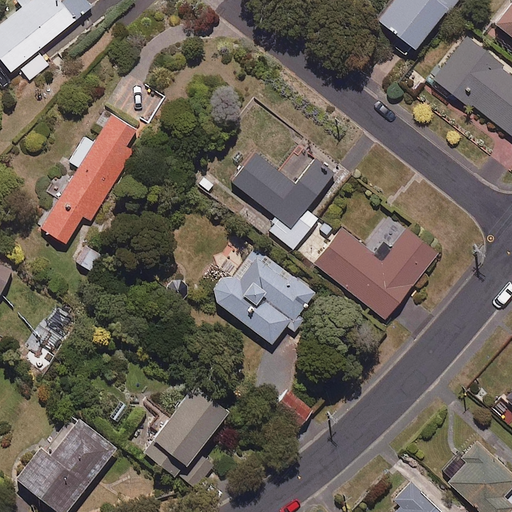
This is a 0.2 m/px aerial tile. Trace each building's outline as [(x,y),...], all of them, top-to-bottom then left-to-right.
[(96,7),(90,0),(18,0),(25,8),(0,28),(0,56),(13,73),(20,67),(31,80),(50,65),(39,51),(96,7)] [(457,0),(395,0),(375,25),(412,54),(445,12),(446,14),(457,0)] [(511,1),(492,26),(511,42),(511,1)] [(511,77),(466,39),(432,81),(468,111),(472,106),(511,138),(511,77)] [(138,130),(113,114),(95,143),(85,136),(70,161),(80,168),(52,213),(49,211),(39,227),(67,245),(85,216),(92,220),(135,150),(129,146),(138,130)] [(290,246),(308,224),(318,232),(324,224),(312,214),(343,176),(315,153),(292,182),(252,150),(230,178),(275,215),(266,226),(290,246)] [(384,241),(374,253),(344,229),(316,264),(388,320),(440,254),(410,231),(395,250),(384,241)] [(105,256),(84,244),(75,261),(95,272),(105,256)] [(296,332),(306,318),(302,315),(318,294),(256,249),(238,274),(235,277),(232,277),(230,277),(227,278),(225,279),(223,280),(221,281),(219,283),(218,285),(216,287),(216,290),(215,292),(215,295),(215,297),(216,300),(217,302),(275,345),(289,326),(296,332)] [(0,295),(2,297),(12,302),(22,283),(11,278),(17,266),(0,257),(0,295)] [(3,322),(28,336),(21,348),(40,359),(57,330),(58,328),(15,302),(3,322)] [(511,385),(492,408),(509,423),(511,419),(511,385)] [(148,429),(160,438),(148,454),(196,490),(215,465),(202,455),(233,413),(198,387),(174,419),(162,410),(148,429)] [(312,408),(289,387),(271,407),(295,428),(312,408)] [(70,511),(119,449),(72,413),(19,481),(59,511),(70,511)] [(499,511),(511,499),(511,469),(476,434),(442,469),(486,511),(499,511)] [(445,511),(409,476),(391,495),(398,502),(387,511),(445,511)]
